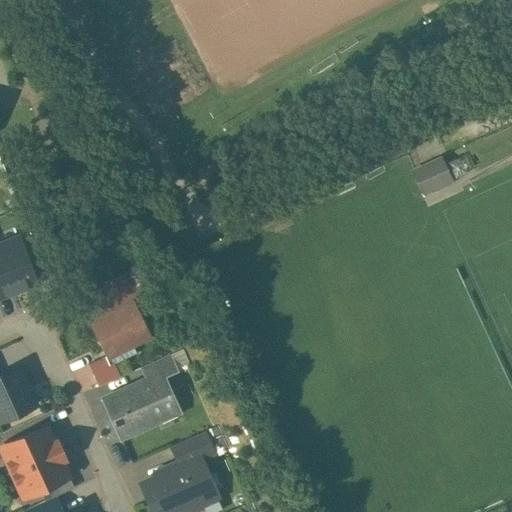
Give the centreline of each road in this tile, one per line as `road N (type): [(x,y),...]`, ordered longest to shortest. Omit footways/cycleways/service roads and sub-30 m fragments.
road 1 (unclassified): [(511,88),(235,216),(206,215),(173,176)]
road 2 (residential): [(119,511),(34,314),(0,330)]
